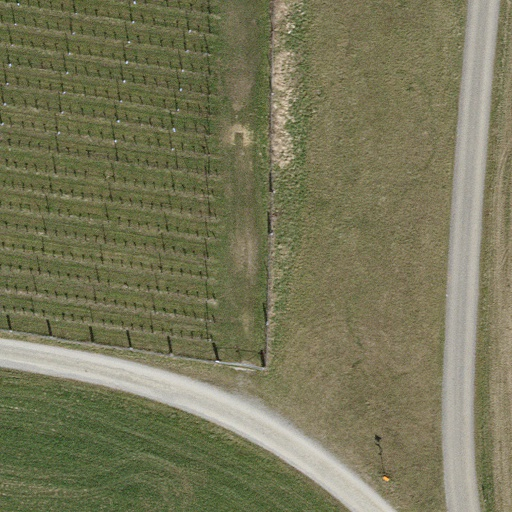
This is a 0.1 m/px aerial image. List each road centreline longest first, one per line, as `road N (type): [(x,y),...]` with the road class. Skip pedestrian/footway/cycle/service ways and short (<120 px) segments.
road 1 (track): [(468,511),(460,478),(466,240),(486,0)]
road 2 (track): [(372,511),(260,424),(92,367),(0,355)]
